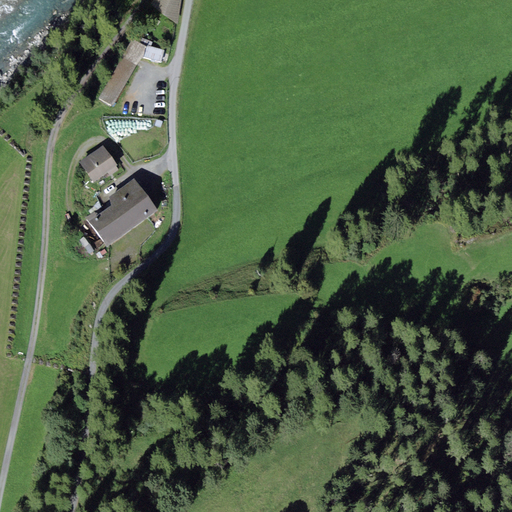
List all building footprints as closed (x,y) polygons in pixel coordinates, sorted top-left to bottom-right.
[(180,0),(154,0),(151,5),(177,24),(180,0)] [(146,47),(151,48),(153,43),(135,37),(98,99),(113,109),(143,59),(146,47)] [(146,47),(143,59),(161,64),(164,52),(151,48),(146,47)] [(102,146),(80,163),(95,182),(109,171),(110,173),(119,167),(102,146)] [(113,206),(89,222),(107,247),(158,210),(134,178),(110,196),(113,206)]
